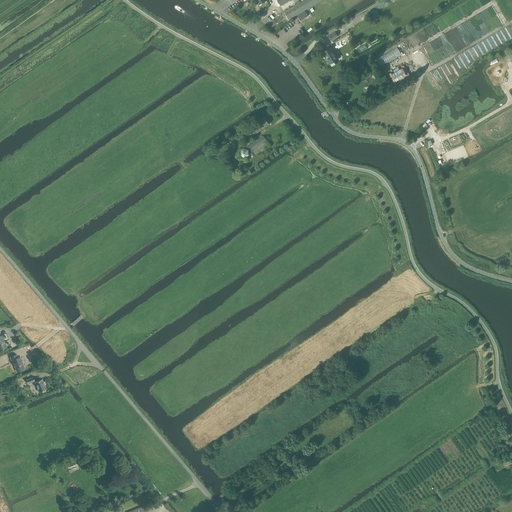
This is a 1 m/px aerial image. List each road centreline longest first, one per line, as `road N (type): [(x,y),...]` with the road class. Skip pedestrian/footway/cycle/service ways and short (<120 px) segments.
road 1 (unclassified): [(511,414),(485,328),(465,304),(423,278),(381,179),(328,160),(256,78),(124,0)]
road 2 (unclassified): [(511,281),(468,266),(445,245),(412,148),(350,130),(274,45),(199,0)]
road 3 (unclassified): [(223,511),(0,249)]
